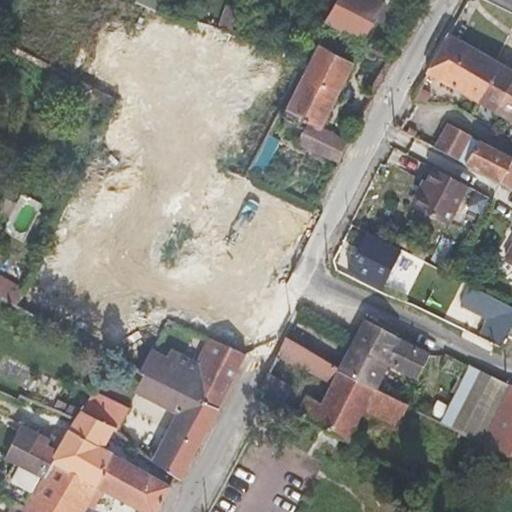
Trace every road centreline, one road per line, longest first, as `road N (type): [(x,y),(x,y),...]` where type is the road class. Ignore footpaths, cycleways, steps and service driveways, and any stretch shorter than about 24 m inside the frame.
road 1 (residential): [(302,271),(448,0)]
road 2 (residential): [(175,511),(302,271)]
road 3 (residential): [(511,372),(302,271)]
road 4 (unknown): [(387,113),(466,109),(511,133)]
